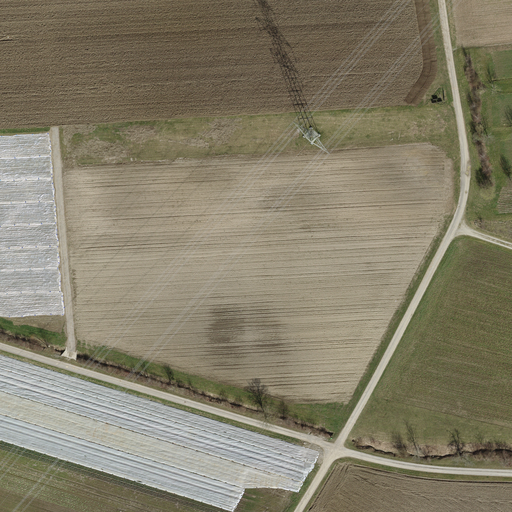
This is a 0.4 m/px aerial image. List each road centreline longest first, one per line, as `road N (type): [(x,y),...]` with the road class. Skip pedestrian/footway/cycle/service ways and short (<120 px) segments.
road 1 (track): [(444,0),(465,142),(464,204),(298,511)]
road 2 (track): [(0,345),(369,458),(511,473)]
road 3 (track): [(70,368),(58,140)]
